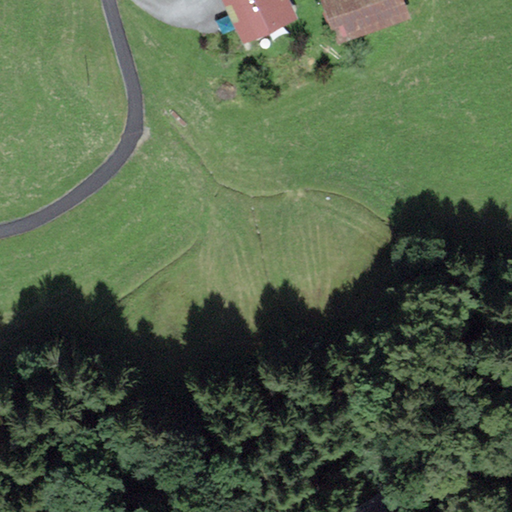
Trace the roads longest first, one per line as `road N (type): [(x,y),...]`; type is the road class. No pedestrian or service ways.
road 1 (track): [(0,231),(66,203),(107,172),(132,137),(136,104),(110,0)]
road 2 (tertiary): [(511,450),(379,511)]
